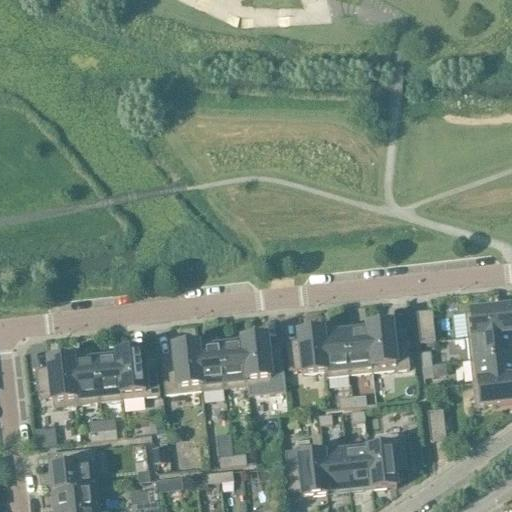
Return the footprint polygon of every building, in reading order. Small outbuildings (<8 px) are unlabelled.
[(466,341),(510,336),(510,337),(511,336),(511,323),(511,312),(463,317),(466,341)] [(419,346),(434,345),(431,314),(416,316),(419,346)] [(366,333),(367,333),(372,377),(409,373),(405,333),(391,335),(390,327),(366,329),(366,333)] [(344,333),(349,379),(372,377),(367,333),(366,333),(358,334),(358,331),(344,333)] [(330,337),(322,338),(321,338),(325,376),(325,382),(349,379),(344,333),(330,334),(330,337)] [(322,334),(300,337),(297,337),(298,345),(285,346),(288,374),(301,373),(302,378),(325,376),(321,338),(322,338),(322,334)] [(511,359),(511,345),(510,337),(510,336),(466,341),(469,364),(511,359)] [(247,390),(270,388),(269,376),(282,375),(279,347),(266,348),(265,340),(241,343),(241,346),(242,346),(247,390)] [(219,347),(224,393),(247,390),(242,346),(241,346),(233,347),(233,345),(219,347)] [(197,351),(196,351),(201,395),(224,393),(219,347),(205,348),(205,350),(197,351)] [(197,348),(175,350),(172,350),(173,358),(160,360),(164,399),(201,395),(196,351),(197,351),(197,348)] [(122,404),(159,400),(154,360),(141,362),(140,354),(116,357),(116,360),(117,360),(122,404)] [(420,356),(421,369),(431,368),(429,355),(420,356)] [(94,360),(99,406),(122,404),(117,360),(116,360),(108,361),(108,359),(94,360)] [(511,359),(469,364),(471,386),(511,382),(511,359)] [(80,364),(72,365),(71,365),(76,409),(99,406),(94,360),(80,362),(80,364)] [(72,361),(50,364),(47,364),(48,372),(35,373),(38,401),(51,400),(52,411),(76,409),(71,365),(72,365),(72,361)] [(423,382),(432,381),(431,368),(421,369),(423,382)] [(511,382),(471,386),(474,410),(511,406),(511,382)] [(351,401),(352,410),(365,409),(364,399),(351,401)] [(339,412),(352,410),(351,401),(338,402),(339,412)] [(427,415),(430,446),(445,444),(442,414),(427,415)] [(350,417),(351,426),(364,424),(363,415),(350,417)] [(330,419),(318,420),(319,429),(331,428),(330,419)] [(164,427),(154,428),(155,438),(164,437),(164,427)] [(116,442),(115,433),(102,434),(103,444),(116,442)] [(102,434),(89,436),(90,445),(103,444),(102,434)] [(371,494),(395,491),(393,472),(407,470),(404,442),(366,446),(366,452),(367,452),(371,490),(371,494)] [(163,450),(151,451),(153,467),(164,466),(163,450)] [(302,501),(312,500),(327,498),(326,495),(322,457),(322,451),(297,454),(298,465),(285,467),(288,495),(302,493),(302,501)] [(366,452),(344,455),(349,495),(363,493),(362,491),(371,490),(367,452),(366,452)] [(92,453),(53,457),(55,470),(50,471),(52,481),(49,481),(51,495),(96,490),(92,453)] [(344,455),(322,457),(326,495),(335,494),(335,496),(349,495),(344,455)] [(231,460),(232,469),(245,468),(244,458),(231,460)] [(219,471),(232,469),(231,460),(218,461),(219,471)] [(147,473),(137,474),(138,485),(148,484),(147,473)] [(218,477),(219,486),(232,485),(231,475),(218,477)] [(218,477),(205,478),(206,488),(219,486),(218,477)] [(51,495),(52,509),(55,509),(54,511),(98,511),(96,490),(51,495)] [(146,494),(147,507),(157,506),(155,494),(146,494)]
